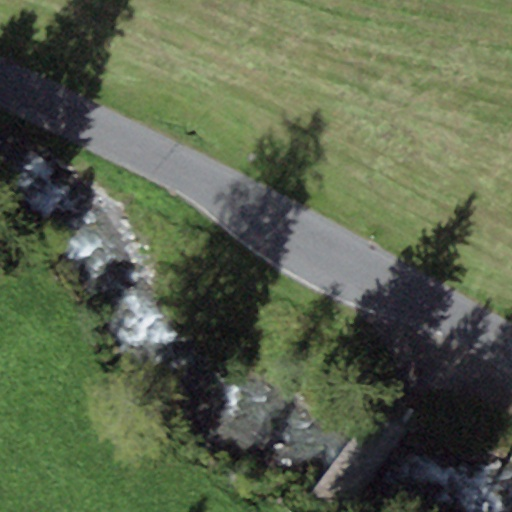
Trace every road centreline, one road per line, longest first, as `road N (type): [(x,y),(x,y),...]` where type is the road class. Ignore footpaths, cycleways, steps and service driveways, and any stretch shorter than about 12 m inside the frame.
road 1 (tertiary): [(0,84),(511,349)]
road 2 (track): [(429,303),(354,427)]
